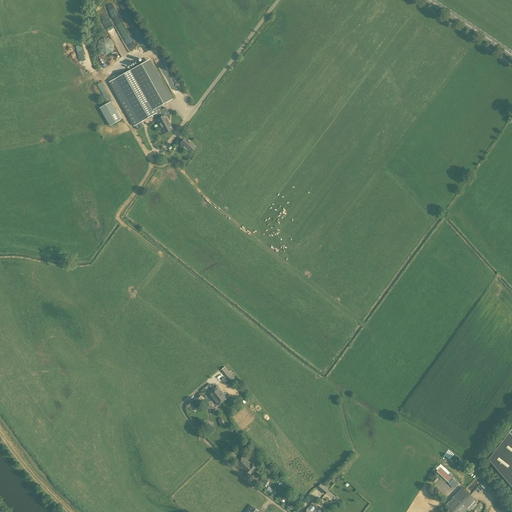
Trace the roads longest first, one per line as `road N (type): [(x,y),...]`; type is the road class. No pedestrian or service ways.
road 1 (unclassified): [(288,511),(234,470),(183,411),(184,401),(217,375)]
road 2 (unclassified): [(181,131),(278,0)]
